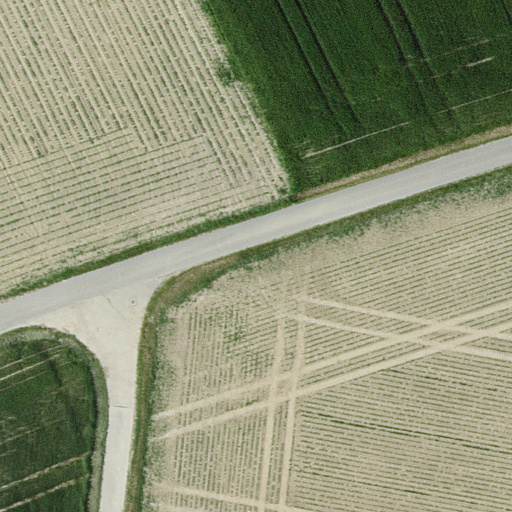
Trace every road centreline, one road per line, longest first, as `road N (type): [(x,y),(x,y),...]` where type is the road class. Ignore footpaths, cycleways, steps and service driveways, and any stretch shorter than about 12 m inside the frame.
road 1 (track): [(0,328),(144,269),(511,150)]
road 2 (track): [(117,511),(144,269)]
